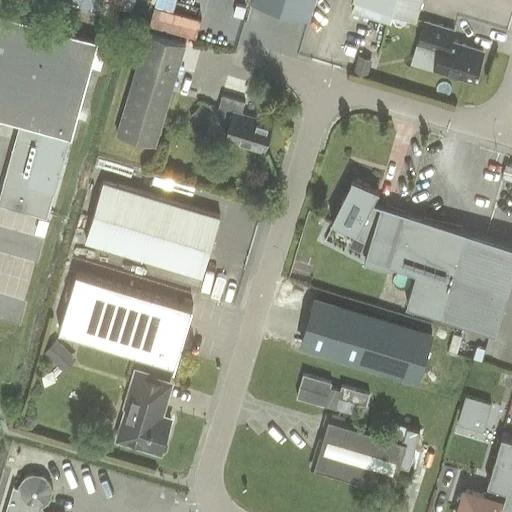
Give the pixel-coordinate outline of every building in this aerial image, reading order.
[(62,0),(118,15),(122,0),(62,0)] [(252,0),(252,1),(309,18),(314,0),(252,0)] [(416,17),(421,0),(357,0),(354,11),(392,23),(396,11),(416,17)] [(202,36),(208,17),(161,2),(155,21),(202,36)] [(0,117),(20,123),(0,194),(0,203),(48,217),(55,193),(71,137),(73,138),(100,40),(0,12),(0,117)] [(482,50),(451,41),(455,29),(425,20),(418,43),(441,50),(435,68),(437,68),(473,79),(474,80),(477,71),(479,71),(480,67),(478,67),(484,49),(482,49),(482,50)] [(155,145),(186,42),(148,31),(117,133),(155,145)] [(371,58),(359,55),(354,72),(366,76),(371,58)] [(265,149),(273,122),(242,112),(246,101),(223,94),(217,114),(232,119),(226,137),(265,149)] [(190,116),(201,127),(213,114),(201,104),(190,116)] [(511,180),(511,165),(506,163),(502,178),(511,180)] [(495,332),(511,273),(511,242),(373,202),(379,191),(352,177),(331,220),(343,225),(340,228),(365,241),(360,250),(366,253),(365,259),(388,267),(390,263),(416,272),(406,302),(495,332)] [(203,274),(220,215),(104,180),(86,239),(203,274)] [(175,364),(193,306),(77,271),(59,329),(175,364)] [(417,379),(432,332),(316,297),(302,343),(417,379)] [(371,413),(377,390),(306,371),(300,394),(371,413)] [(162,450),(171,419),(160,416),(169,383),(147,377),(148,375),(137,372),(127,407),(129,408),(120,437),(144,445),(144,448),(160,453),(161,450),(162,450)] [(484,431),(492,403),(466,395),(458,423),(484,431)] [(392,489),(407,440),(329,417),(315,466),(392,489)] [(466,489),(459,511),(511,511),(511,438),(502,435),(488,484),(485,495),(466,489)] [(52,495),(53,488),(51,481),(46,476),(40,473),(33,472),(26,475),(21,479),(19,486),(19,488),(13,486),(5,511),(57,511),(53,511),(47,511),(46,511),(43,505),(48,501),(52,495)]
